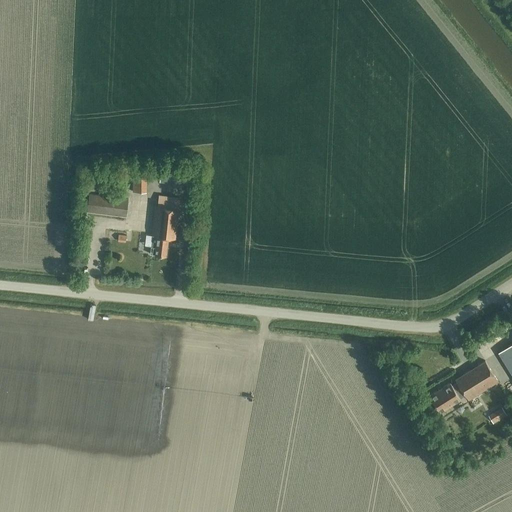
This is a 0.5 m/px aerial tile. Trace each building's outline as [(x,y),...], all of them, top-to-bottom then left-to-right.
[(160,182),(191,184),(193,168),(161,165),(160,182)] [(124,192),(146,192),(146,172),(146,166),(124,166),(124,192)] [(86,212),(125,217),(127,199),(88,194),(86,212)] [(181,228),(176,227),(179,197),(158,195),(157,206),(155,206),(151,247),(150,254),(165,255),(167,238),(180,239),(181,228)] [(131,242),(147,244),(148,236),(132,234),(131,242)] [(511,343),(511,353),(508,346),(499,352),(511,373),(511,343)] [(465,395),(467,399),(497,381),(484,360),(429,395),(439,413),(460,399),(459,398),(465,395)]
